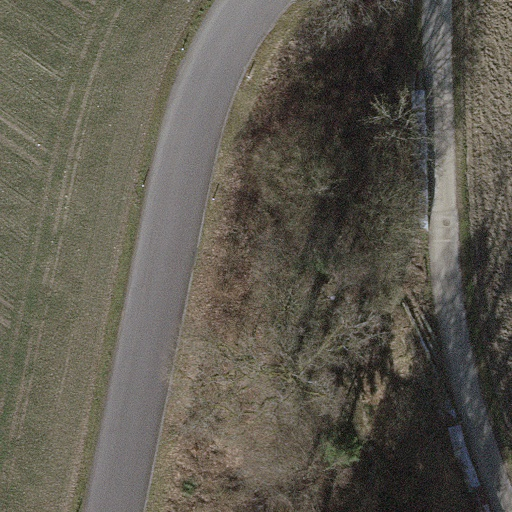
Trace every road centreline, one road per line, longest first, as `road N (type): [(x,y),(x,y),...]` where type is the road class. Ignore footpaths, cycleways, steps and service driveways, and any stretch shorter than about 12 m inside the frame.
road 1 (tertiary): [(120,511),(220,68),(264,0)]
road 2 (track): [(436,0),(449,297),(470,405),(509,511)]
